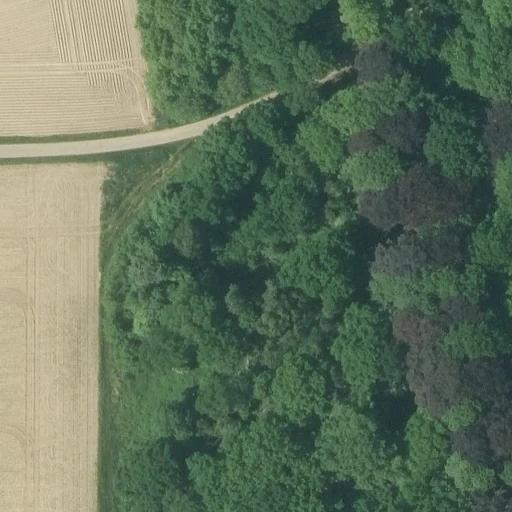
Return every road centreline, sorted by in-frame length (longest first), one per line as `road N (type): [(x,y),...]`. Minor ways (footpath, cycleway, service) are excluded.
road 1 (unclassified): [(511,507),(357,53)]
road 2 (unclassified): [(0,146),(116,144),(219,121),(357,53)]
